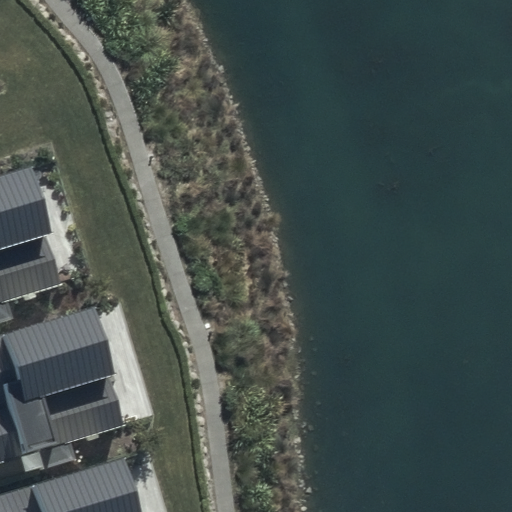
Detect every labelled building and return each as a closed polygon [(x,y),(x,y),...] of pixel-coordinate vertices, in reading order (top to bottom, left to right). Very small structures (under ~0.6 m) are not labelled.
[(495,133),(243,116),(226,364),(477,381),(495,133)] [(0,291),(49,276),(14,166),(0,170),(0,291)] [(80,302),(0,325),(0,454),(7,452),(10,464),(40,456),(35,440),(113,419),(80,302)] [(142,511),(126,453),(0,488),(0,511),(142,511)] [(511,511),(511,498),(439,493),(437,511),(511,511)]
